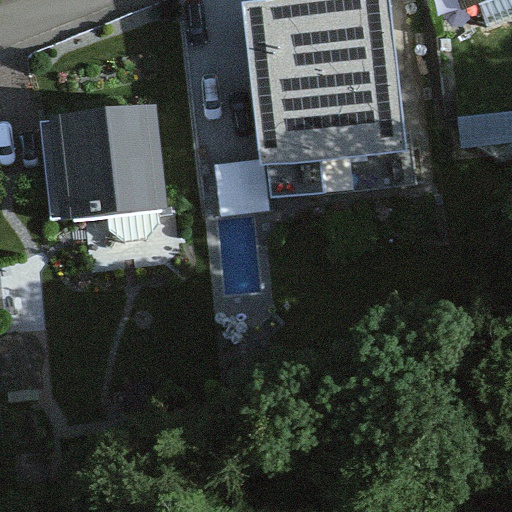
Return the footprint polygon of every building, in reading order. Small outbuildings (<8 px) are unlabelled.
[(466,0),(471,11),(501,0),(466,0)] [(397,4),(295,15),(305,111),(407,101),(397,4)] [(149,122),(57,132),(67,222),(159,211),(149,122)] [(219,159),(225,209),(273,203),(267,153),(219,159)] [(35,346),(2,349),(7,392),(39,389),(35,346)]
